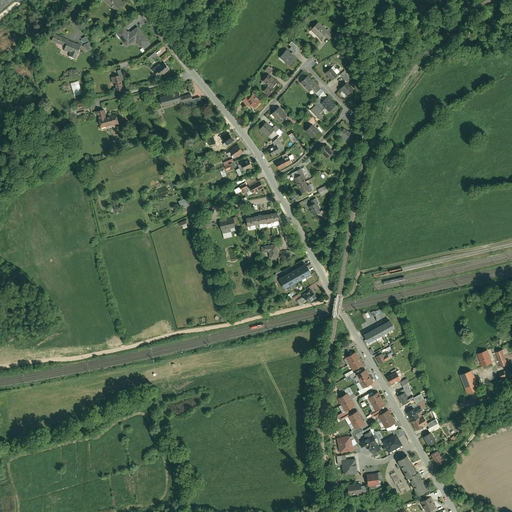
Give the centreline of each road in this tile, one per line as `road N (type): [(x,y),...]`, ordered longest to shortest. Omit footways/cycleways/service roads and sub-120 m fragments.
road 1 (residential): [(452,511),(270,179)]
road 2 (track): [(315,511),(282,401),(268,384),(224,373),(155,400)]
road 3 (residential): [(243,134),(132,0)]
road 4 (residential): [(270,179),(300,162),(347,110),(304,65)]
